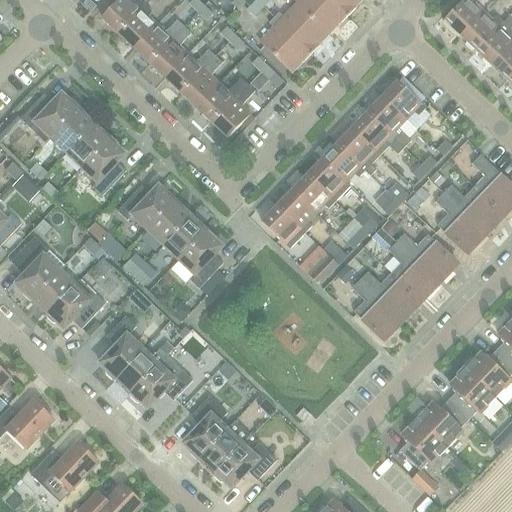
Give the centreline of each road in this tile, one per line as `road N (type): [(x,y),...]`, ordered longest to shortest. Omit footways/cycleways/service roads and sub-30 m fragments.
road 1 (residential): [(397,26),(229,196),(45,23)]
road 2 (residential): [(280,511),(511,270)]
road 3 (residential): [(0,325),(193,511)]
road 4 (residential): [(511,137),(397,26)]
